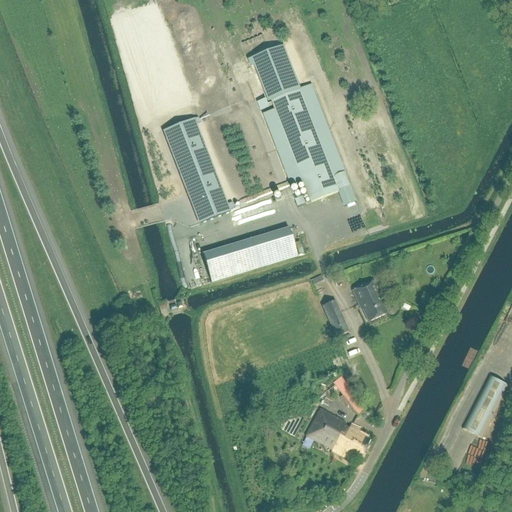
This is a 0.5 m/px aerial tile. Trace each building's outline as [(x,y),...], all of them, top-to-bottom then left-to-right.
[(156,27),(126,39),(199,226),(230,214),(229,214),(229,211),(226,206),(195,126),(192,117),(156,27)] [(301,95),(284,49),(246,62),(249,71),(254,69),(269,106),(301,95)] [(275,110),(263,115),(292,189),(304,184),(311,203),(338,193),(344,208),(356,204),(350,188),(351,188),(310,85),(271,101),(275,110)] [(303,199),(295,202),(297,209),(305,206),(303,199)] [(297,258),(288,229),(202,255),(211,284),(297,258)] [(389,257),(383,259),(386,267),(392,264),(389,257)] [(313,286),(322,282),(320,277),(311,281),(313,286)] [(383,306),(384,305),(374,282),(352,292),(358,306),(360,306),(368,323),(387,315),(383,306)] [(323,308),(336,338),(348,333),(340,313),(335,302),(323,308)] [(298,362),(307,358),(304,351),(295,355),(298,362)] [(489,377),(462,429),(477,437),(480,439),(482,440),(509,387),(489,377)] [(333,385),(357,416),(365,410),(342,379),(333,385)] [(360,461),(370,442),(357,435),(359,432),(350,427),(349,430),(343,427),(344,424),(320,411),(306,437),(347,459),(349,456),(360,461)]
